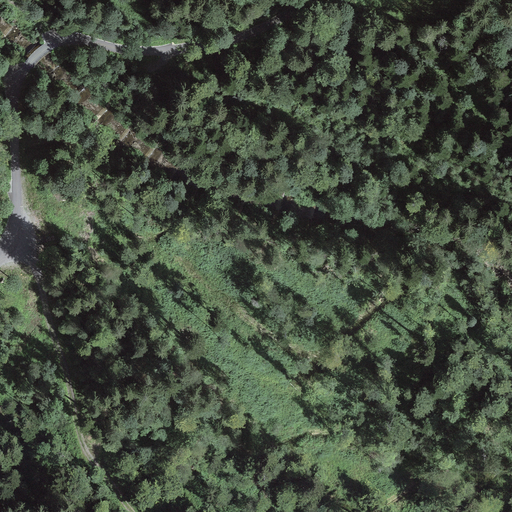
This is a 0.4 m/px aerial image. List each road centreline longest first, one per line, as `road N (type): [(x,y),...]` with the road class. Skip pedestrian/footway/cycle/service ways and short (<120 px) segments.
road 1 (track): [(306,0),(214,42),(130,50),(68,38),(34,56),(15,102),(20,209),(0,247)]
road 2 (track): [(20,209),(82,445),(133,511)]
